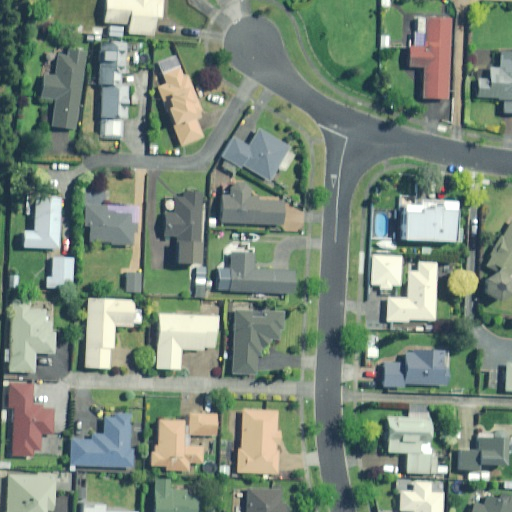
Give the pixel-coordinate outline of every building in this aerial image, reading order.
[(106,0),(104,22),(129,24),(128,33),(152,35),(154,17),(163,18),(164,0),(106,0)] [(448,99),(451,19),(419,18),(418,34),(414,34),(413,46),(409,46),(408,66),(424,67),(422,98),(448,99)] [(84,51),(67,49),(66,57),(56,56),(54,74),(44,73),(41,98),(55,100),(51,126),(74,129),(84,51)] [(511,50),(501,50),(499,70),(490,69),(489,79),(478,78),(476,96),(503,99),(502,112),(511,112),(511,50)] [(112,61),(113,52),(100,51),(100,61),(112,61)] [(183,77),(179,67),(162,73),(166,83),(158,86),(180,145),(204,136),(197,118),(202,116),(187,75),(183,77)] [(119,122),(104,121),(103,134),(118,135),(119,122)] [(290,147),(258,129),(249,146),(234,138),(223,158),(240,167),(241,165),(269,182),(278,167),(285,171),(294,155),(287,151),(290,147)] [(284,200),(255,198),(251,198),(252,182),(230,180),(229,197),(222,196),(221,222),(282,225),(284,200)] [(105,207),(106,190),(86,188),(84,226),(89,226),(89,242),(134,244),(136,209),(105,207)] [(200,241),(202,194),(181,193),(181,200),(176,200),(175,211),(165,211),(164,236),(175,237),(175,242),(178,243),(177,263),(202,264),(203,241),(200,241)] [(61,198),(36,196),(34,232),(24,231),(23,246),(58,248),(61,198)] [(419,200),(418,205),(402,204),(401,240),(453,241),(454,201),(419,200)] [(488,267),(495,271),(494,275),(491,273),(484,280),(484,292),(499,302),(510,296),(509,278),(511,279),(511,277),(511,222),(510,222),(504,235),(500,233),(489,255),(493,257),(488,267)] [(254,252),(231,251),(230,269),(218,268),(217,290),(293,294),(294,271),(254,269),(254,252)] [(401,256),(372,255),(371,288),(400,289),(401,256)] [(73,258),(54,257),(53,276),(46,275),(46,287),(72,288),(73,258)] [(437,263),(410,262),(408,298),(387,297),(386,320),(406,321),(407,319),(435,320),(437,263)] [(143,274),(128,273),(127,292),(142,292),(143,274)] [(133,300),(87,299),(85,368),(110,368),(110,347),(113,348),(114,326),(132,326),(133,300)] [(44,307),(12,306),(10,371),(33,372),(34,352),(53,353),(54,322),(43,322),(44,307)] [(232,374),(257,375),(257,357),(261,357),(262,347),(269,347),(269,339),(279,340),(280,329),(284,329),(284,313),(264,312),(263,317),(251,316),(251,312),(235,311),(232,374)] [(218,317),(158,314),(156,368),(180,369),(181,349),(202,350),(202,347),(216,347),(218,317)] [(414,348),(414,353),(405,353),(405,363),(386,362),(384,386),(403,387),(403,383),(448,386),(450,350),(414,348)] [(31,406),(33,385),(10,383),(8,408),(15,408),(12,455),(40,457),(41,435),(53,435),(55,408),(31,406)] [(428,444),(428,406),(409,405),(408,418),(387,417),(387,452),(407,452),(406,473),(436,473),(436,454),(431,454),(431,444),(428,444)] [(278,412),(243,410),(241,448),(238,448),(237,472),(278,474),(279,455),(276,455),(276,444),(282,444),(282,431),(277,431),(278,412)] [(130,446),(132,414),(105,413),(104,434),(92,433),(92,439),(71,438),(70,465),(131,468),(132,446),(130,446)] [(218,415),(189,413),(188,434),(218,435),(218,415)] [(184,421),(158,421),(157,446),(154,446),(154,452),(151,452),(150,466),(164,466),(164,470),(187,471),(188,462),(203,463),(204,447),(183,446),(184,421)] [(506,432),(493,431),(492,438),(477,438),(476,452),(460,451),(459,470),(475,471),(475,464),(504,465),(506,432)] [(56,476),(8,474),(6,511),(44,511),(44,510),(51,511),(52,488),(55,489),(56,476)] [(186,481),(155,479),(154,511),(196,511),(197,497),(185,496),(186,481)] [(441,511),(442,493),(431,492),(431,482),(396,480),(396,493),(400,493),(399,510),(413,511),(441,511)] [(287,511),(288,500),(279,500),(279,490),(247,488),(245,511),(287,511)] [(475,502),(471,511),(511,511),(511,494),(503,490),(499,501),(487,496),(483,505),(475,502)]
